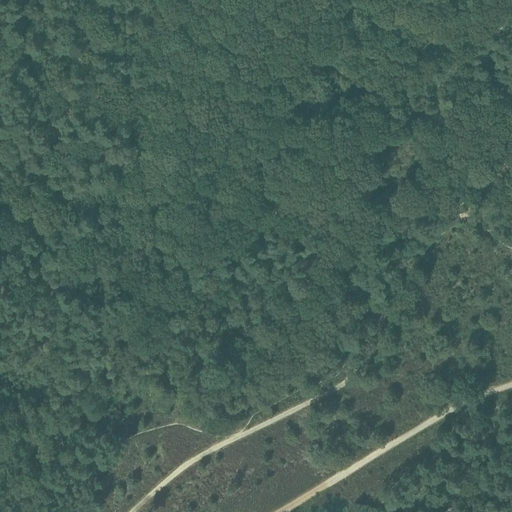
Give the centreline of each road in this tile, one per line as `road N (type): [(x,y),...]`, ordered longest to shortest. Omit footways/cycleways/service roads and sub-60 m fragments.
road 1 (track): [(511,5),(428,84),(425,99),(460,203),(398,266),(353,382),(200,454),(131,511)]
road 2 (track): [(282,511),(511,387)]
